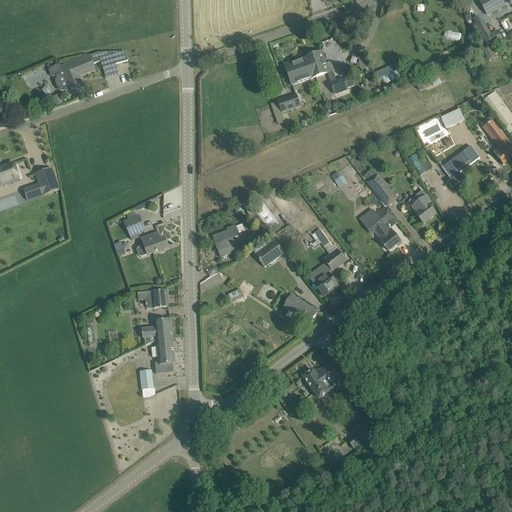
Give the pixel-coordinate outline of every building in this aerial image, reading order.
[(511,6),(511,0),(478,0),(482,7),(482,6),(486,13),(487,13),(491,11),(491,10),(505,2),(511,6)] [(478,16),(473,19),(476,26),(482,23),(478,16)] [(446,37),(461,40),(462,33),(448,30),(446,37)] [(484,52),(488,60),(497,56),(493,48),(484,52)] [(73,63),(79,77),(95,70),(92,65),(100,62),(103,68),(128,61),(125,52),(99,53),(89,57),(89,56),(73,63)] [(309,57),(316,77),(327,73),(335,94),(348,90),(347,89),(353,87),(354,84),(352,79),(350,78),(344,80),(343,78),(336,81),(333,72),(334,70),(332,63),(329,63),(325,64),(324,61),(325,60),(326,58),(325,55),(323,54),(322,54),(321,52),(309,57)] [(364,55),(357,58),(359,63),(359,68),(362,72),(366,70),(368,67),(364,55)] [(316,77),(309,57),(309,58),(285,67),(292,86),(316,77)] [(438,61),(430,65),(432,70),(441,66),(438,61)] [(79,77),(73,63),(60,68),(63,73),(56,76),(57,77),(56,80),(56,83),(58,88),(62,90),(66,91),(70,89),(72,95),(85,90),(80,78),(79,78),(79,77)] [(394,66),(374,74),(376,80),(382,77),(383,78),(396,72),(394,66)] [(511,124),(511,115),(495,93),(484,101),(505,130),(511,124)] [(53,97),(55,104),(62,103),(61,95),(53,97)] [(278,101),(270,104),(278,125),(286,122),(282,113),(300,107),(296,95),(278,101)] [(446,130),(464,121),(459,110),(440,118),(446,130)] [(511,158),(511,146),(492,120),(490,123),(488,119),(481,124),(484,127),(483,128),(498,149),(494,152),(503,165),(511,158)] [(451,180),(480,159),(471,147),(442,168),(451,180)] [(0,187),(20,180),(14,164),(0,169),(0,167),(0,187)] [(51,168),(35,174),(39,184),(43,195),(43,196),(59,190),(51,168)] [(389,189),(377,175),(375,176),(371,170),(366,174),(370,180),(368,182),(380,197),(389,189)] [(338,172),(331,177),(339,188),(347,183),(342,176),(341,177),(338,172)] [(368,188),(359,194),(363,199),(371,193),(368,188)] [(258,197),(249,202),(262,220),(264,219),(272,230),(279,224),(258,197)] [(430,203),(425,197),(412,207),(417,213),(416,214),(424,224),(436,215),(428,205),(430,203)] [(262,220),(249,202),(248,203),(251,207),(246,210),(254,224),(262,220)] [(377,216),(367,224),(375,234),(376,233),(383,242),(382,242),(389,251),(401,242),(394,233),(393,233),(390,229),(389,230),(385,224),(393,218),(386,208),(377,215),(377,216)] [(139,216),(123,224),(130,239),(146,232),(139,216)] [(227,229),(228,232),(213,237),(221,258),(238,252),(236,244),(236,243),(235,243),(233,238),(238,237),(239,234),(237,227),(234,226),(227,229)] [(312,235),(319,245),(322,243),(328,252),(334,248),(321,229),(312,235)] [(144,246),(138,248),(137,251),(139,257),(141,258),(168,248),(165,238),(160,240),(158,234),(142,239),(144,246)] [(264,268),(285,254),(272,237),(263,244),(265,247),(254,255),(264,268)] [(122,242),(114,245),(118,256),(126,254),(122,242)] [(337,250),(324,260),(326,263),(332,271),(345,261),(337,250)] [(332,278),(329,273),(328,273),(314,284),(323,297),(338,286),(332,278)] [(205,281),(210,290),(218,286),(212,276),(205,281)] [(241,289),(228,295),(232,303),(244,297),(241,289)] [(167,291),(138,294),(139,301),(146,301),(147,309),(153,309),(153,310),(169,308),(167,291)] [(318,312),(291,295),(284,307),(310,325),(318,312)] [(157,340),(172,338),(170,320),(155,322),(156,328),(142,329),(143,339),(145,339),(146,346),(157,341),(157,340)] [(109,331),(110,343),(119,342),(118,331),(109,331)] [(175,364),(172,338),(157,340),(157,341),(158,348),(152,348),(153,358),(159,357),(159,363),(155,364),(156,375),(174,373),(173,364),(175,364)] [(313,370),(303,377),(319,399),(329,392),(328,392),(325,387),(333,382),(339,377),(335,371),(336,371),(330,364),(319,372),(319,370),(315,373),(313,370)] [(151,371),(140,372),(143,390),(153,389),(151,371)] [(366,429),(348,442),(354,451),(373,438),(366,429)]
